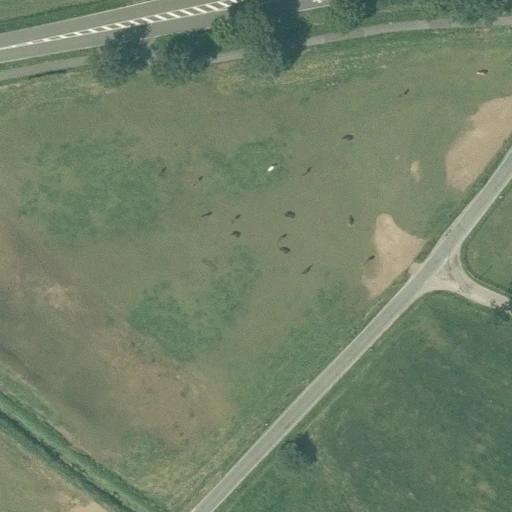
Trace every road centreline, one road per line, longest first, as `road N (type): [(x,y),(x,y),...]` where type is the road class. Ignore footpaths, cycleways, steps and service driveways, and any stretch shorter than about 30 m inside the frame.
road 1 (tertiary): [(205,511),(432,267)]
road 2 (tertiary): [(276,0),(0,49)]
road 3 (tertiary): [(432,267),(511,158)]
